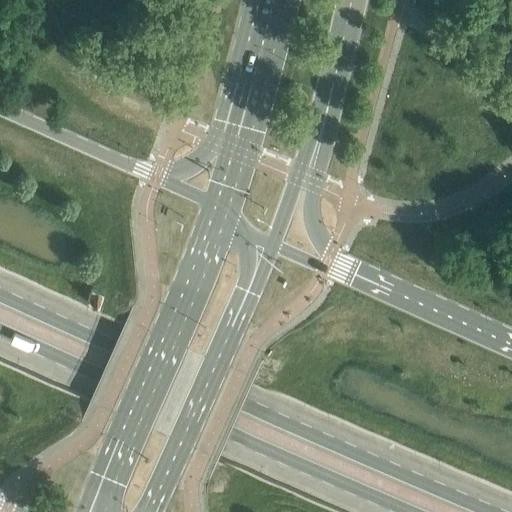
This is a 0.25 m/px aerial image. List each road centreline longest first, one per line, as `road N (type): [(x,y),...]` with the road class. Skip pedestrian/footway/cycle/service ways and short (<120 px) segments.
road 1 (secondary): [(493,511),(0,293)]
road 2 (secondary): [(0,333),(411,511)]
road 3 (secondary): [(222,211),(91,511)]
road 4 (secondary): [(150,511),(276,244)]
road 5 (secondary): [(511,344),(326,262)]
road 6 (secondary): [(326,262),(311,204),(330,128),(328,88)]
road 7 (secondary): [(156,178),(0,103)]
road 8 (tertiary): [(276,244),(328,88)]
road 9 (secondary): [(250,87),(199,159),(156,178)]
road 10 (tertiary): [(250,87),(222,211)]
